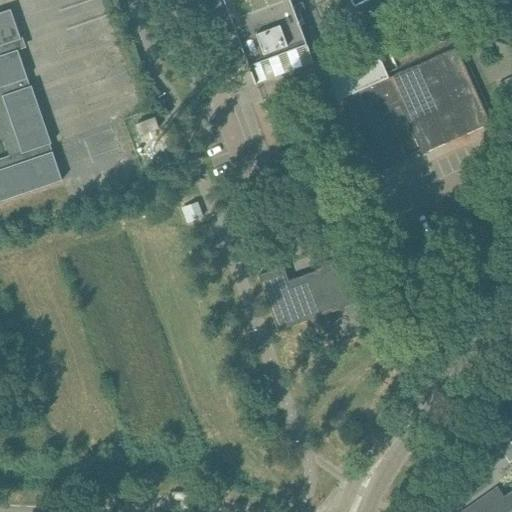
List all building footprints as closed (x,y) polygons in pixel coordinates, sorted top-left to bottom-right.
[(0,0),(0,201),(62,180),(50,144),(51,143),(31,85),(30,86),(15,41),(21,39),(10,9),(0,12),(0,0)] [(224,0),(255,84),(256,83),(257,83),(250,65),(306,44),(313,62),(314,62),(290,0),(351,0),(354,6),(365,0),(224,0)] [(417,65),(388,78),(411,130),(422,153),(451,140),(450,137),(459,132),(461,136),(487,124),(490,123),(457,47),(427,60),(429,64),(419,68),(417,65)] [(388,78),(380,59),(379,60),(323,86),(330,103),(345,97),(374,84),(388,78)] [(374,84),(345,97),(379,173),(408,160),(387,114),(374,84)] [(273,103),(281,126),(303,118),(295,95),(273,103)] [(136,124),(140,135),(159,128),(155,117),(136,124)] [(372,296),(357,256),(289,281),(283,266),(258,276),(278,331),(372,296)] [(511,442),(509,438),(499,445),(511,462),(511,461),(511,460),(511,442)] [(511,511),(511,495),(506,500),(500,491),(511,481),(511,480),(466,511),(511,511)]
